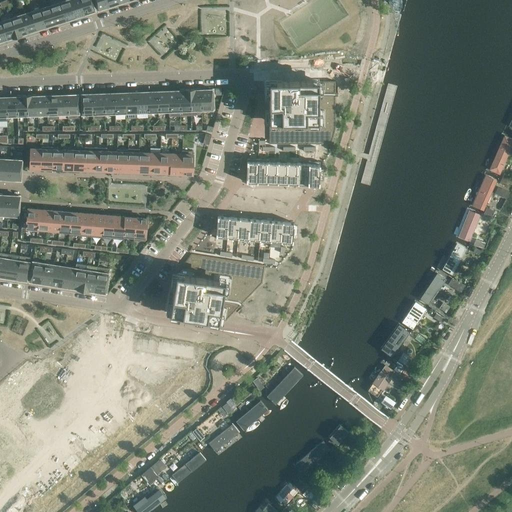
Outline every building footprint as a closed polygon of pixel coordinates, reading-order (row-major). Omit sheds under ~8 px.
[(66,20),(59,0),(51,0),(49,1),(48,1),(49,6),(50,5),(56,23),(66,20)] [(69,0),(59,0),(66,20),(75,17),(69,0)] [(85,14),(80,0),(69,0),(75,17),(85,14)] [(95,11),(91,0),(80,0),(85,14),(95,11)] [(109,6),(107,0),(95,0),(98,10),(109,6)] [(50,5),(49,6),(40,8),(46,26),(56,23),(50,5)] [(46,26),(40,8),(31,12),(37,30),(46,26)] [(37,30),(31,12),(21,15),(27,33),(37,30)] [(11,18),(12,18),(10,13),(0,16),(0,17),(1,21),(2,21),(7,39),(12,38),(12,39),(17,37),(11,18)] [(27,33),(21,15),(12,18),(11,18),(17,37),(23,35),(22,34),(27,33)] [(336,81),(269,81),(269,121),(269,144),(332,144),(336,129),(336,81)] [(184,90),(179,90),(180,115),(191,115),(190,89),(184,89),(184,90)] [(196,89),(190,89),(191,115),(202,115),(202,110),(201,90),(196,90),(196,89)] [(213,89),(201,90),(202,110),(213,109),(213,100),(220,100),(219,91),(213,91),(213,89)] [(179,90),(168,91),(169,111),(169,116),(180,115),(179,90)] [(158,91),(147,92),(147,112),(158,111),(158,91)] [(168,91),(158,91),(158,111),(169,111),(168,91)] [(136,92),(125,93),(126,113),(136,112),(136,92)] [(147,92),(136,92),(136,112),(147,112),(147,92)] [(103,93),(93,94),(93,114),(93,119),(104,118),(105,118),(105,113),(104,113),(103,93)] [(114,93),(103,93),(104,113),(105,113),(115,113),(114,93)] [(125,93),(114,93),(115,113),(126,113),(125,93)] [(78,94),(67,95),(68,114),(68,119),(79,118),(79,113),(78,94)] [(93,94),(81,94),(82,114),(93,114),(93,94)] [(27,115),(27,95),(21,95),(21,97),(16,97),(17,116),(27,115)] [(38,115),(37,96),(32,96),(32,95),(27,95),(27,115),(38,115)] [(58,114),(57,95),(47,96),(48,114),(47,114),(48,119),(59,119),(59,114),(58,114)] [(68,114),(67,95),(57,95),(58,114),(59,114),(68,114)] [(48,114),(47,96),(37,96),(38,115),(47,114),(48,114)] [(17,116),(16,97),(6,97),(7,116),(8,116),(17,116)] [(511,145),(511,138),(501,133),(485,169),(498,175),(511,145)] [(53,149),(53,147),(41,147),(41,149),(42,149),(41,168),(52,169),(53,149)] [(95,170),(96,147),(85,147),(85,151),(84,170),(95,170)] [(107,151),(107,148),(96,147),(95,170),(106,171),(107,151)] [(42,149),(41,149),(31,149),(30,168),(41,168),(42,149)] [(63,169),(63,150),(53,149),(52,169),(63,169)] [(139,152),(140,149),(128,149),(128,152),(128,171),(138,172),(139,152)] [(74,169),(74,150),(63,150),(63,169),(74,169)] [(85,151),(74,150),(74,169),(84,170),(85,151)] [(193,174),(194,151),(182,150),(182,154),(182,173),(193,174)] [(117,171),(117,152),(107,151),(106,171),(117,171)] [(128,152),(117,152),(117,171),(128,171),(128,152)] [(149,172),(150,153),(139,152),(138,172),(149,172)] [(160,173),(161,153),(150,153),(149,172),(160,173)] [(171,173),(171,154),(161,153),(160,173),(171,173)] [(182,154),(171,154),(171,173),(182,173),(182,154)] [(0,178),(10,179),(11,159),(0,159),(0,178)] [(21,180),(22,160),(11,159),(10,179),(21,180)] [(247,159),(246,182),(257,182),(258,159),(247,159)] [(258,159),(257,182),(268,182),(268,162),(269,162),(269,159),(258,159)] [(309,163),(308,184),(319,184),(320,161),(309,161),(308,163),(309,163)] [(268,162),(268,182),(278,183),(278,162),(269,162),(268,162)] [(278,162),(278,183),(288,183),(289,163),(278,162)] [(289,163),(288,183),(298,184),(299,163),(289,163)] [(299,163),(298,184),(308,184),(309,163),(308,163),(299,163)] [(497,181),(484,175),(470,206),(483,212),(497,181)] [(508,185),(510,178),(503,176),(501,183),(508,185)] [(496,193),(507,196),(509,190),(498,187),(496,193)] [(0,214),(8,215),(9,195),(0,194),(0,214)] [(20,196),(9,195),(8,215),(19,216),(20,196)] [(38,229),(39,209),(28,209),(26,230),(38,231),(38,229)] [(48,229),(50,210),(39,209),(38,229),(48,229)] [(59,230),(61,211),(50,210),(48,229),(59,230)] [(70,234),(71,212),(61,211),(59,230),(58,233),(59,233),(69,234),(70,234)] [(479,216),(469,211),(458,237),(469,242),(479,216)] [(80,236),(82,213),(71,212),(70,234),(69,234),(69,235),(70,235),(80,236)] [(91,237),(93,214),(82,213),(80,236),(91,237)] [(102,234),(104,215),(93,214),(91,237),(102,238),(103,234),(102,234)] [(113,235),(114,216),(104,215),(102,234),(103,234),(113,235)] [(124,236),(125,217),(114,216),(113,235),(112,238),(124,239),(124,236)] [(218,216),(216,238),(227,239),(229,217),(218,216)] [(134,237),(136,217),(125,217),(124,236),(134,237)] [(147,218),(136,217),(134,237),(134,240),(145,241),(147,218)] [(229,217),(227,239),(238,240),(240,218),(229,217)] [(240,218),(238,240),(249,241),(251,219),(240,218)] [(251,219),(249,241),(260,242),(261,220),(251,219)] [(261,220),(260,242),(271,243),(271,240),(272,220),(261,220)] [(272,220),(271,240),(281,241),(283,221),(272,220)] [(283,221),(281,241),(293,242),(295,222),(283,221)] [(438,266),(451,274),(467,249),(454,240),(438,266)] [(9,259),(10,254),(0,252),(0,276),(6,277),(9,259)] [(171,307),(170,313),(182,315),(219,321),(224,322),(263,282),(265,265),(190,254),(177,271),(176,273),(171,307)] [(16,279),(19,260),(9,259),(6,277),(16,279)] [(27,281),(30,262),(19,260),(16,279),(27,281)] [(33,261),(30,281),(41,283),(44,263),(33,261)] [(44,263),(41,283),(51,285),(55,265),(44,263)] [(55,265),(51,285),(62,286),(65,266),(55,265)] [(87,270),(83,291),(94,292),(98,267),(87,265),(86,270),(87,270)] [(65,266),(62,286),(73,288),(76,268),(65,266)] [(98,267),(94,292),(95,293),(95,291),(105,293),(107,285),(110,286),(116,277),(118,270),(109,268),(98,267)] [(76,268),(73,288),(77,289),(77,290),(83,291),(87,270),(86,270),(76,268)] [(419,300),(429,306),(449,274),(439,268),(419,300)] [(461,293),(466,283),(452,276),(447,286),(461,293)] [(401,322),(412,329),(426,307),(415,300),(401,322)] [(381,351),(389,357),(408,332),(399,326),(381,351)] [(367,391),(376,398),(394,372),(384,365),(367,391)] [(268,395),(277,404),(305,375),(296,367),(268,395)] [(380,400),(391,407),(396,401),(385,393),(380,400)] [(245,426),(266,410),(259,400),(238,416),(245,426)] [(325,437),(336,446),(352,428),(341,419),(325,437)] [(207,443),(214,452),(239,433),(231,424),(207,443)] [(331,449),(323,440),(293,464),(300,473),(331,449)] [(165,480),(172,488),(203,463),(196,454),(165,480)] [(160,457),(142,473),(149,482),(168,466),(160,457)] [(277,505),(283,510),(300,492),(301,490),(302,489),(303,488),(303,487),(302,486),(302,485),(302,484),(301,484),(300,484),(299,484),(298,484),(296,485),(294,487),(277,505)] [(137,511),(142,511),(165,496),(157,486),(132,504),(137,511)]
